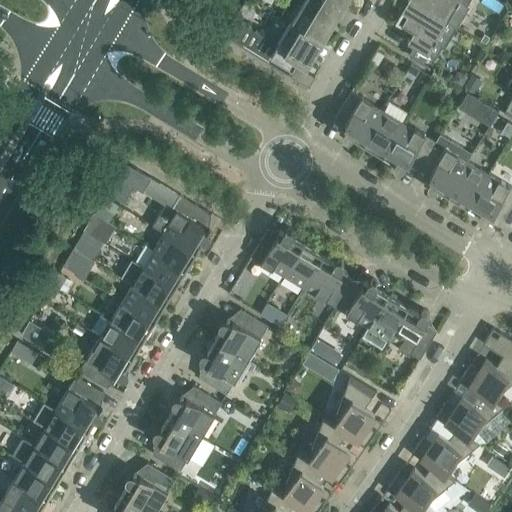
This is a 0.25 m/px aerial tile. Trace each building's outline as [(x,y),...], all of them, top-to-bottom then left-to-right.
[(313,34),(326,42),(327,39),(323,36),(331,23),(333,20),(298,0),(289,0),(281,15),(291,21),(313,34)] [(331,23),(335,26),(337,23),(333,20),(342,5),(344,2),(340,0),(298,0),(333,20),(331,23)] [(457,28),(447,21),(412,0),(409,0),(397,20),(398,21),(399,20),(421,34),(409,55),(429,68),(442,46),(445,47),(457,28)] [(412,0),(447,21),(455,9),(462,13),(470,0),(412,0)] [(216,10),(207,25),(218,32),(227,17),(216,10)] [(236,18),(225,36),(250,51),(260,33),(236,18)] [(295,64),(313,34),(291,21),(271,54),(292,67),(288,74),(310,87),(310,86),(309,86),(315,76),(295,64)] [(378,49),(371,60),(379,64),(385,54),(378,49)] [(411,63),(405,75),(414,80),(421,69),(411,63)] [(475,91),(484,77),(474,71),(465,85),(475,91)] [(351,137),(353,136),(364,143),(383,110),(372,103),(373,102),(362,96),(351,90),(335,117),(336,118),(337,115),(347,121),(345,124),(347,125),(344,130),(343,131),(343,132),(343,133),(343,134),(343,135),(344,135),(344,136),(345,137),(346,138),(348,138),(350,138),(351,137)] [(468,91),(459,106),(469,112),(478,97),(468,91)] [(383,110),(364,143),(384,154),(403,122),(383,110)] [(510,137),(511,134),(511,124),(508,121),(501,131),(510,137)] [(426,135),(426,134),(415,128),(414,129),(403,122),(384,154),(395,161),(394,162),(394,163),(394,164),(394,165),(395,166),(395,167),(396,168),(397,169),(398,169),(400,169),(402,168),(403,167),(404,166),(407,161),(409,162),(411,160),(420,166),(419,168),(419,169),(436,141),(426,135)] [(473,153),(440,134),(436,141),(419,169),(420,169),(421,166),(431,172),(429,175),(431,176),(428,181),(428,182),(428,183),(427,184),(427,185),(428,186),(429,187),(429,188),(430,188),(432,189),(433,189),(435,189),(437,187),(448,193),(468,161),(473,153)] [(468,161),(448,193),(468,205),(487,173),(468,161)] [(134,184),(166,203),(172,207),(180,194),(180,193),(136,167),(135,166),(134,166),(132,166),(129,166),(127,167),(125,168),(125,169),(111,192),(124,200),(134,184)] [(499,179),(499,180),(487,173),(468,205),(479,212),(479,214),(479,215),(479,216),(479,217),(480,218),(480,219),(482,220),(483,220),(484,220),(485,220),(487,219),(488,218),(491,212),(493,213),(495,211),(504,216),(503,219),(504,219),(511,205),(511,186),(510,186),(499,179)] [(153,224),(164,231),(196,250),(203,238),(204,239),(206,239),(207,239),(209,238),(210,238),(210,237),(211,236),(211,235),(211,234),(211,233),(210,232),(210,231),(208,230),(203,227),(211,212),(180,194),(172,207),(166,203),(153,224)] [(109,207),(101,203),(95,213),(103,217),(109,207)] [(88,224),(104,233),(111,222),(103,217),(95,213),(88,224)] [(251,255),(255,257),(261,261),(272,268),(273,267),(284,273),(303,241),(292,234),(293,233),(293,232),(293,231),(293,230),(292,229),(292,228),(291,228),(290,227),(289,227),(287,227),(286,227),(285,228),(283,229),(280,235),(267,227),(251,255)] [(196,250),(164,231),(153,248),(186,267),(196,250)] [(303,241),(284,273),(303,285),(323,253),(303,241)] [(95,260),(82,252),(73,247),(63,265),(84,278),(95,260)] [(186,267),(153,248),(143,265),(175,285),(186,267)] [(335,258),(334,260),(323,253),(303,285),(314,292),(314,293),(325,300),(325,299),(335,306),(352,278),(339,270),(343,265),(343,264),(343,263),(343,262),(343,261),(343,260),(342,258),(340,258),(339,257),(338,257),(337,258),(335,258)] [(175,285),(143,265),(132,283),(164,302),(175,285)] [(67,278),(59,273),(53,283),(61,288),(67,278)] [(368,279),(367,280),(364,285),(352,278),(335,306),(346,312),(345,312),(356,319),(357,318),(368,324),(388,292),(376,285),(377,284),(377,283),(377,282),(377,281),(376,280),(376,279),(375,279),(375,278),(373,278),(371,277),(369,278),(369,279),(368,279)] [(46,294),(55,299),(61,288),(53,283),(46,294)] [(164,302),(132,283),(122,300),(154,320),(164,302)] [(388,292),(368,324),(388,336),(407,304),(388,292)] [(154,320),(122,300),(111,318),(143,337),(154,320)] [(266,303),(260,313),(269,318),(276,306),(268,301),(266,303)] [(419,310),(418,311),(407,304),(388,336),(399,343),(398,344),(409,351),(409,350),(420,357),(436,329),(424,321),(427,316),(428,315),(428,314),(428,313),(428,312),(427,311),(427,310),(425,309),(425,308),(423,308),(422,308),(420,309),(419,310)] [(220,326),(221,327),(214,338),(247,358),(261,336),(268,324),(240,307),(232,321),(226,318),(225,317),(224,317),(222,318),(220,318),(220,319),(219,320),(219,322),(218,322),(219,323),(219,324),(219,325),(220,326)] [(143,337),(111,318),(101,335),(133,355),(143,337)] [(30,320),(21,334),(35,342),(44,328),(30,320)] [(470,362),(460,379),(479,391),(493,399),(494,399),(511,381),(511,338),(492,326),(482,342),(502,354),(496,365),(485,358),(479,368),(470,362)] [(93,346),(79,369),(107,386),(115,372),(121,375),(122,375),(124,376),(125,375),(126,375),(127,374),(128,373),(128,372),(128,371),(129,370),(128,370),(128,369),(127,367),(126,366),(133,355),(101,335),(94,346),(93,346)] [(317,337),(311,348),(319,353),(325,342),(317,337)] [(201,358),(202,358),(207,362),(199,376),(227,392),(234,380),(234,381),(247,358),(214,338),(207,350),(207,349),(206,349),(204,349),(202,349),(201,350),(200,351),(200,352),(200,353),(200,354),(200,355),(200,356),(201,357),(201,358)] [(15,343),(11,351),(21,357),(28,346),(18,340),(15,343)] [(310,350),(303,363),(311,368),(319,356),(310,350)] [(371,365),(362,360),(356,371),(364,375),(371,365)] [(76,374),(69,386),(62,397),(63,398),(56,409),(88,429),(95,417),(97,418),(98,418),(100,418),(101,417),(102,416),(102,415),(103,415),(103,414),(103,413),(103,412),(103,411),(103,410),(102,410),(101,409),(101,408),(95,405),(104,391),(76,374)] [(364,446),(376,430),(367,423),(374,414),(364,407),(376,389),(350,374),(334,422),(334,423),(346,432),(346,433),(364,446)] [(9,391),(14,384),(0,375),(0,388),(1,386),(9,391)] [(292,379),(286,389),(296,395),(302,385),(292,379)] [(174,403),(175,404),(168,415),(201,435),(214,413),(221,401),(194,384),(185,399),(180,395),(179,395),(178,394),(176,394),(175,395),(174,395),(173,396),(173,397),(172,398),(172,399),(172,400),(172,401),(173,402),(173,403),(174,403)] [(277,403),(287,409),(294,397),(284,391),(277,403)] [(447,399),(436,415),(455,428),(456,427),(469,436),(470,436),(504,406),(494,399),(493,399),(479,391),(472,402),(462,395),(456,405),(447,399)] [(35,420),(46,427),(78,446),(88,429),(56,409),(46,403),(35,420)] [(155,435),(156,435),(161,439),(153,453),(180,469),(187,457),(188,458),(201,435),(168,415),(161,427),(159,426),(157,426),(155,427),(154,428),(153,430),(153,431),(153,432),(154,434),(155,435)] [(339,481),(350,466),(342,459),(349,450),(339,442),(346,433),(346,432),(334,423),(334,422),(324,415),(308,458),(321,468),(328,474),(339,481)] [(35,444),(67,463),(78,446),(46,427),(35,444)] [(423,435),(412,451),(431,464),(445,473),(445,472),(469,452),(477,461),(487,453),(479,444),(480,443),(470,436),(469,436),(456,427),(455,428),(448,438),(438,431),(432,441),(423,435)] [(497,442),(493,449),(503,455),(508,449),(497,442)] [(25,461),(57,481),(67,463),(35,444),(25,461)] [(308,458),(298,450),(283,492),(282,493),(295,502),(294,503),(302,509),(306,511),(315,511),(324,501),(316,495),(323,485),(321,484),(328,474),(321,468),(308,458)] [(493,455),(486,465),(495,471),(502,461),(493,455)] [(14,479),(46,498),(57,481),(25,461),(14,479)] [(127,481),(128,481),(121,493),(153,511),(154,511),(168,490),(175,478),(147,461),(139,476),(133,472),(132,472),(130,472),(129,472),(128,472),(127,473),(126,474),(126,475),(126,476),(126,477),(126,478),(126,479),(127,480),(127,481)] [(398,470),(387,486),(406,500),(406,499),(419,508),(420,508),(455,479),(445,472),(445,473),(431,464),(424,474),(414,467),(407,476),(398,470)] [(4,496),(29,511),(37,511),(46,498),(14,479),(4,496)] [(282,493),(283,492),(273,485),(261,511),(299,511),(302,509),(294,503),(295,502),(282,493)] [(199,487),(191,499),(205,508),(213,496),(199,487)] [(108,511),(153,511),(121,493),(114,504),(113,503),(111,503),(110,503),(108,504),(108,505),(107,506),(107,507),(106,508),(107,509),(107,510),(107,511),(108,511)] [(0,502),(0,511),(29,511),(4,496),(0,502)] [(373,505),(368,511),(425,511),(420,508),(419,508),(406,499),(406,500),(399,510),(389,502),(381,511),(373,505)]
